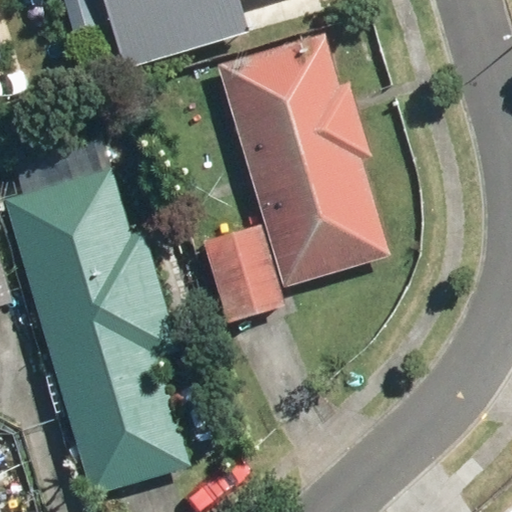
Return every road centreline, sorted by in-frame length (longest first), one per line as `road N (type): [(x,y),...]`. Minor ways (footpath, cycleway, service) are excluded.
road 1 (residential): [(511,277),(490,349),(310,511)]
road 2 (residential): [(468,0),(511,147)]
